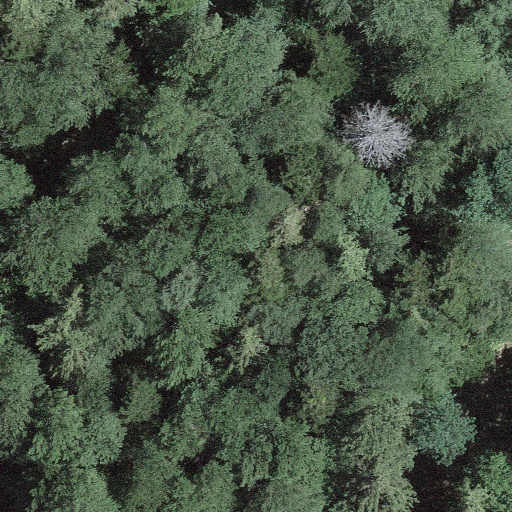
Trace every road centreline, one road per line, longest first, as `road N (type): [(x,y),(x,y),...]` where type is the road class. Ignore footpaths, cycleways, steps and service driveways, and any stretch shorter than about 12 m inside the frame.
road 1 (track): [(0,223),(97,134),(213,0)]
road 2 (track): [(428,511),(511,377)]
